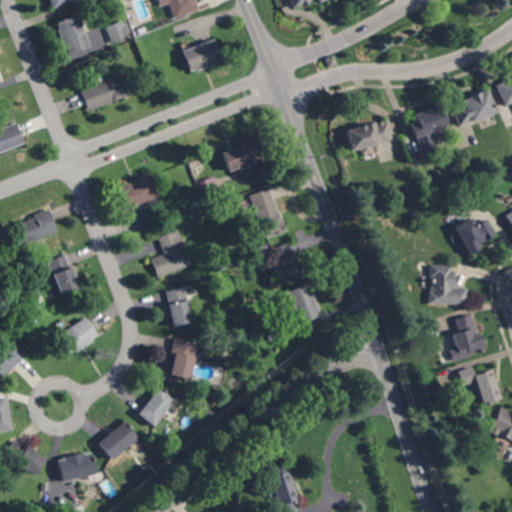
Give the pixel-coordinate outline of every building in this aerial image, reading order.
[(51,9),(47,0),(68,0),(69,2),(51,9)] [(194,0),(199,10),(174,20),(167,0),(161,2),(160,0),(194,0)] [(331,0),(326,2),(325,1),(317,4),(316,0),(293,9),(289,0),(331,0)] [(68,56),(66,49),(63,50),(56,31),(58,30),(56,24),(76,16),(88,48),(68,56)] [(123,25),(127,23),(131,34),(127,35),(129,38),(111,45),(105,28),(122,22),(123,25)] [(140,35),(138,29),(144,27),(146,33),(140,35)] [(196,72),(196,70),(189,73),(181,52),(213,40),(221,60),(214,63),(215,65),(196,72)] [(328,69),(325,60),(333,57),(337,65),(328,69)] [(511,103),(503,107),(494,87),(501,84),(500,82),(506,79),(505,76),(511,72),(511,103)] [(87,112),(79,92),(123,74),(131,95),(87,112)] [(494,114),(458,128),(450,109),(462,105),(461,101),(468,99),(467,97),(473,95),(478,93),(479,95),(485,92),(494,114)] [(437,151),(422,157),(415,138),(413,139),(408,126),(415,124),(412,116),(438,106),(446,126),(430,133),(437,151)] [(0,152),(0,129),(15,124),(23,143),(0,152)] [(373,127),(386,124),(389,142),(376,144),(376,146),(369,147),(369,151),(368,154),(363,155),(359,152),(359,149),(348,151),(345,131),(354,130),(354,128),(361,127),(361,126),(371,124),(373,127)] [(226,172),(219,154),(236,148),(234,143),(251,137),(260,159),(226,172)] [(157,197),(125,210),(117,189),(124,187),(123,185),(142,177),(143,179),(149,177),(157,197)] [(203,195),(199,183),(213,178),(217,191),(203,195)] [(265,239),(248,197),(268,189),(285,231),(265,239)] [(511,209),(503,213),(511,233),(511,232),(511,209)] [(16,248),(8,228),(32,218),(31,216),(46,210),(55,232),(16,248)] [(475,227),(486,221),(495,236),(477,246),(479,250),(468,256),(453,229),(470,219),(475,227)] [(181,240),(178,242),(181,250),(180,250),(187,268),(157,279),(150,261),(163,255),(159,246),(146,251),(144,246),(157,241),(157,239),(174,232),(177,231),(181,240)] [(283,283),(269,251),(287,244),(301,275),(283,283)] [(59,296),(45,263),(63,256),(76,288),(59,296)] [(453,288),(451,288),(451,290),(466,290),(466,306),(428,305),(428,293),(430,293),(431,279),(429,279),(430,266),(451,267),(451,273),(453,273),(453,288)] [(298,324),(286,293),(307,285),(319,316),(298,324)] [(171,327),(166,306),(168,305),(165,292),(183,288),(191,322),(171,327)] [(476,336),(478,335),(479,339),(481,339),(485,351),(481,352),(481,353),(479,354),(478,353),(469,356),(470,357),(452,363),(448,352),(456,349),(452,336),(459,334),(454,321),(470,315),(475,330),(476,336)] [(74,353),(73,352),(66,356),(54,338),(83,318),(95,337),(89,341),(90,342),(74,353)] [(187,380),(168,375),(173,355),(169,354),(172,339),(196,345),(187,380)] [(11,370),(8,368),(0,377),(0,345),(2,343),(21,358),(11,370)] [(474,376),(491,371),(500,400),(480,405),(474,384),(461,387),(457,373),(472,368),(474,376)] [(339,391),(337,383),(341,382),(340,379),(344,378),(347,388),(339,391)] [(152,428),(136,415),(158,388),(173,401),(152,428)] [(0,431),(0,397),(4,397),(8,431),(0,431)] [(505,412),(506,410),(511,413),(511,443),(496,435),(495,438),(485,433),(498,408),(505,412)] [(110,461),(96,443),(122,422),(136,439),(110,461)] [(23,449),(25,447),(43,459),(31,476),(2,457),(12,441),(23,449)] [(82,455),(88,454),(93,475),(60,483),(55,462),(61,460),(61,458),(82,453),(82,455)] [(286,472),(287,472),(291,483),(293,482),(295,489),(293,489),(296,501),(291,503),(294,511),(276,511),(272,498),(275,497),(269,478),(276,475),(273,468),(284,465),(286,472)] [(156,485),(151,480),(159,473),(163,478),(156,485)]
